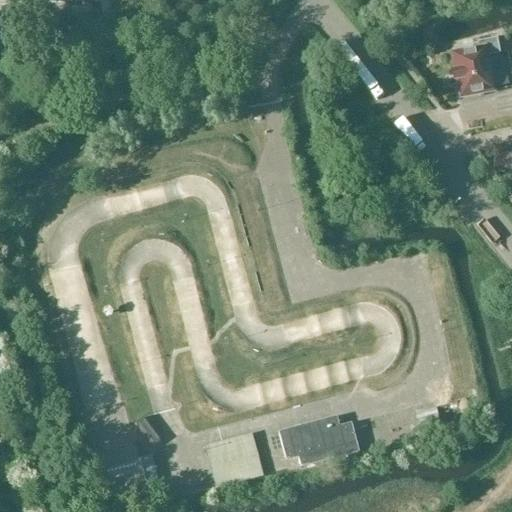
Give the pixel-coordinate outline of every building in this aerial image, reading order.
[(461,99),(493,93),(486,58),(500,55),(497,40),(477,43),(479,51),(452,56),(456,73),(452,73),(454,83),(457,82),(461,99)] [(351,425),(336,418),(278,433),(286,463),(298,460),(300,469),(359,454),(351,425)] [(146,450),(155,445),(140,421),(132,427),(146,450)] [(204,448),(216,491),(263,478),(251,435),(204,448)] [(146,484),(157,482),(151,457),(139,460),(146,484)]
